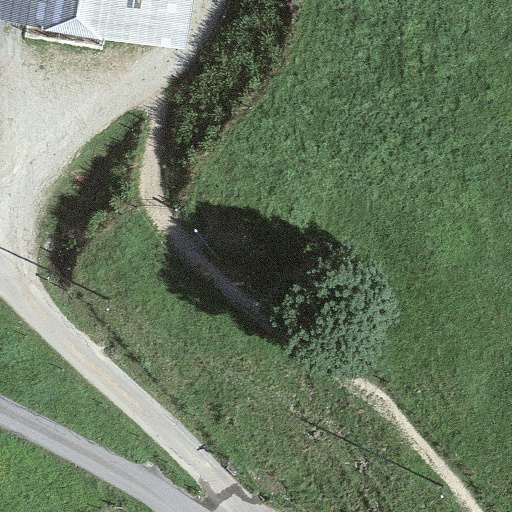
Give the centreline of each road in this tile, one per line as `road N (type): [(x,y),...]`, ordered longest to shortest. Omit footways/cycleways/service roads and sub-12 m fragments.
road 1 (unclassified): [(242,511),(0,267)]
road 2 (track): [(191,511),(0,409)]
